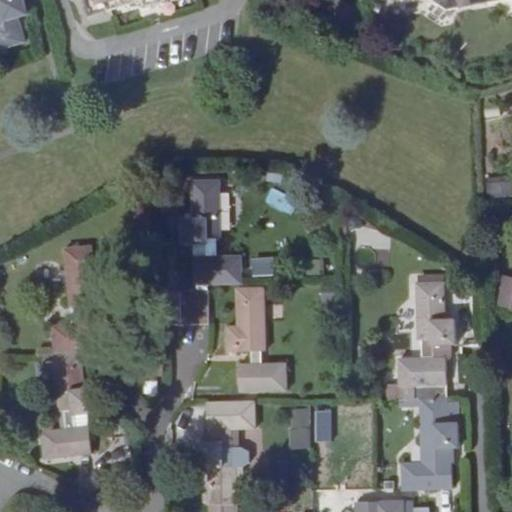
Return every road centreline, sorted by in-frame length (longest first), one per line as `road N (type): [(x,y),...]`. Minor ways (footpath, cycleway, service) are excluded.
road 1 (residential): [(179,358),(150,439),(142,511)]
road 2 (residential): [(475,357),(483,511)]
